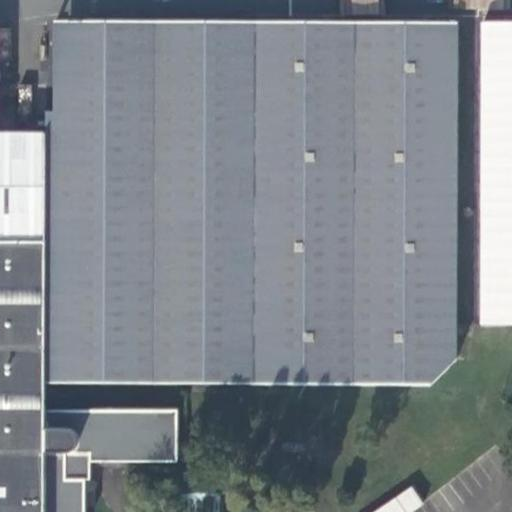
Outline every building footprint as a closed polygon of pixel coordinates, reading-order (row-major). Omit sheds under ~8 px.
[(55,134),(45,133),(44,384),(253,384),(255,22),(55,21),(55,134)] [(255,22),(253,384),(431,385),(457,360),(458,23),(255,22)] [(511,325),(511,23),(483,24),(482,325),(511,325)] [(44,384),(45,133),(0,133),(0,511),(85,511),(86,507),(96,507),(96,491),(86,490),(86,480),(79,480),(79,462),(178,462),(178,410),(44,410),(44,384)] [(410,511),(422,505),(411,487),(371,511),(410,511)]
